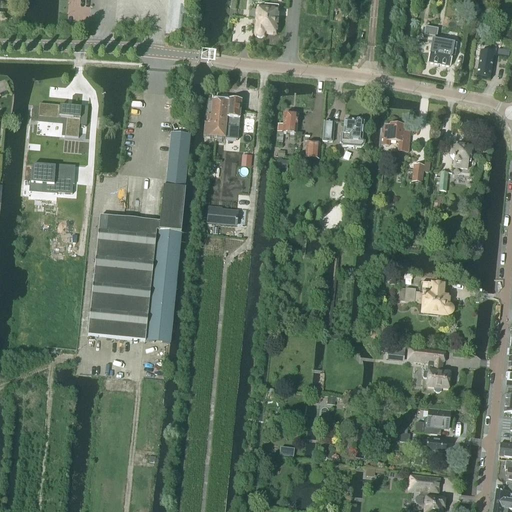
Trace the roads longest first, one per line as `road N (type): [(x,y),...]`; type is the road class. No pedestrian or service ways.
road 1 (tertiary): [(511,114),(373,79),(189,57)]
road 2 (tertiary): [(480,511),(511,226)]
road 3 (tertiary): [(0,45),(189,57)]
road 4 (track): [(40,511),(54,360),(82,363)]
